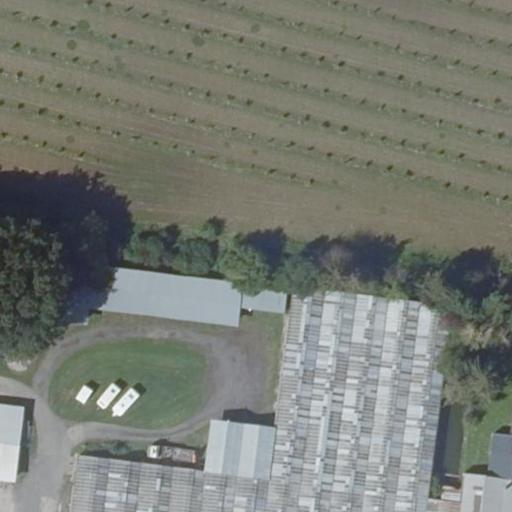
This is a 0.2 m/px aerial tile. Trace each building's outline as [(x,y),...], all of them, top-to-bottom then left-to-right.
[(287,313),(290,289),(59,263),(53,322),(89,326),(91,309),(240,326),(242,308),(287,313)] [(270,511),(431,511),(433,505),(457,307),(298,288),(281,428),(274,483),(270,511)] [(0,484),(16,486),(24,415),(0,412),(0,484)] [(281,428),(212,419),(205,474),(274,483),(281,428)] [(509,511),(511,493),(511,434),(502,433),(496,478),(472,475),(467,510),(467,511),(509,511)] [(74,511),(270,511),(274,483),(205,474),(81,459),(74,511)]
